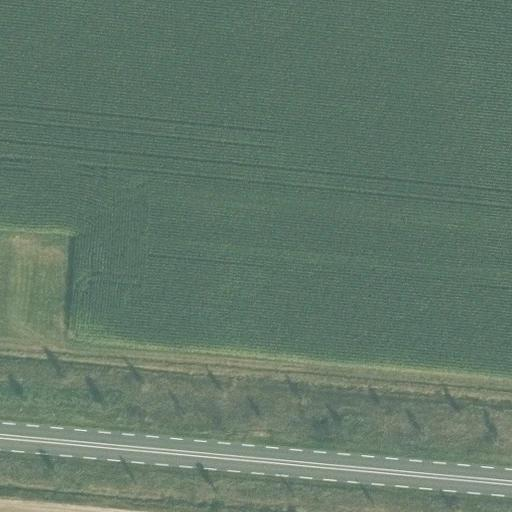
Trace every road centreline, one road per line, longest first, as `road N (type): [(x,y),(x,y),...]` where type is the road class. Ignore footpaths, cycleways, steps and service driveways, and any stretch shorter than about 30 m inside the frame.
road 1 (secondary): [(511,484),(0,439)]
road 2 (track): [(0,343),(511,387)]
